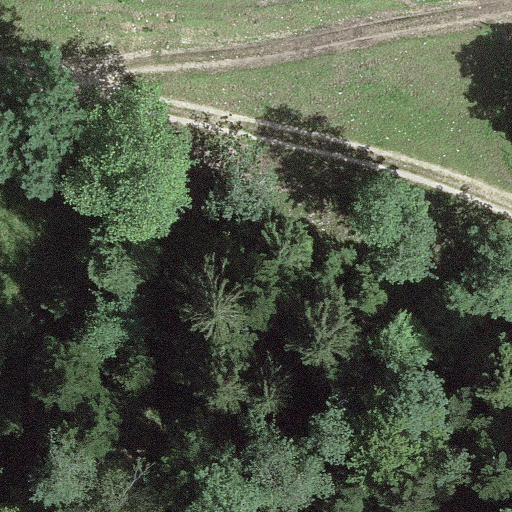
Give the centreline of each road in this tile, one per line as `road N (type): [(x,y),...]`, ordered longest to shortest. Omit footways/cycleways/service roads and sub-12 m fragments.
road 1 (track): [(511,200),(402,163),(0,66)]
road 2 (track): [(511,5),(54,73)]
